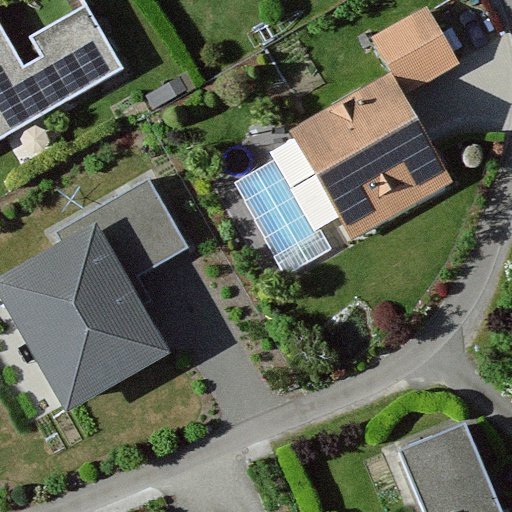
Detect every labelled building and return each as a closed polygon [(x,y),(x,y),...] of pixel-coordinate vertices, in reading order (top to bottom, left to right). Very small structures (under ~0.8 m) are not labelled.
[(426,9),(373,38),(403,91),(456,61),(426,9)] [(0,149),(123,82),(84,11),(13,50),(0,27),(0,149)] [(390,79),(293,133),(350,235),(447,181),(390,79)] [(0,290),(0,300),(66,419),(168,363),(125,287),(188,252),(150,183),(51,237),(62,256),(0,290)] [(424,511),(497,511),(465,432),(402,458),(424,511)]
